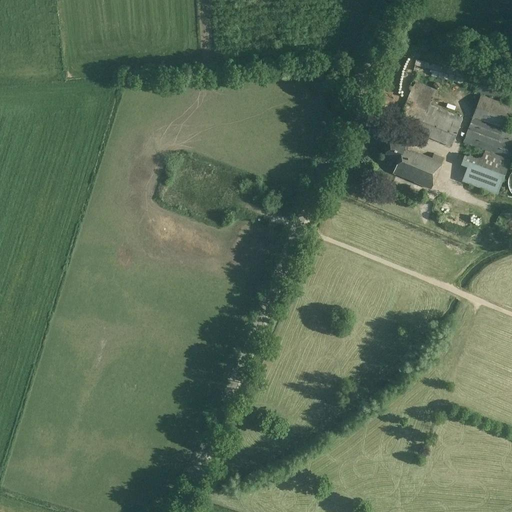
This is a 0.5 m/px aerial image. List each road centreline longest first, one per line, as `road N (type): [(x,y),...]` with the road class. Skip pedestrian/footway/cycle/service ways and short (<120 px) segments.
road 1 (tertiary): [(178,511),(391,0)]
road 2 (track): [(297,224),(511,313)]
